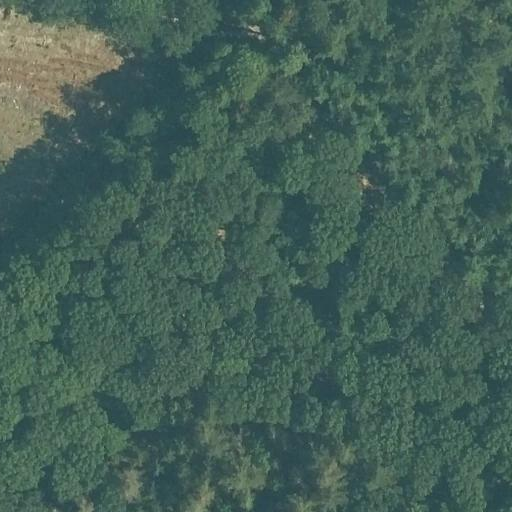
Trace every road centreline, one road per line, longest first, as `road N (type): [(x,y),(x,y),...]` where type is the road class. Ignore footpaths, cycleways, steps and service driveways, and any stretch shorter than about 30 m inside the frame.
road 1 (track): [(223,0),(511,341)]
road 2 (track): [(248,32),(0,272)]
